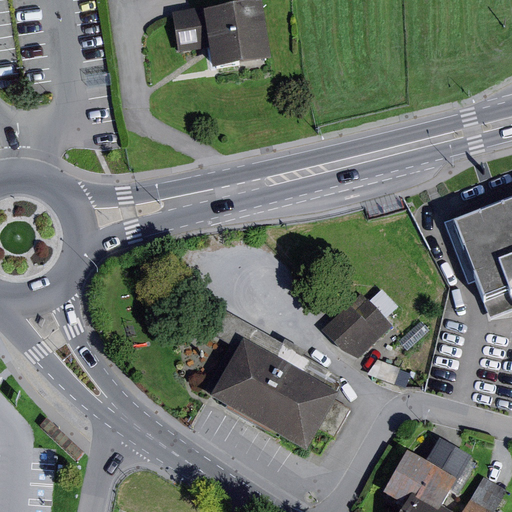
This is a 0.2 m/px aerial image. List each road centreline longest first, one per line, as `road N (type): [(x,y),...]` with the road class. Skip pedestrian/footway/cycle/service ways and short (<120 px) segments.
road 1 (primary): [(511,121),(182,203)]
road 2 (residential): [(344,511),(387,425),(406,409),(424,405),(511,429)]
road 3 (secondary): [(277,511),(131,418)]
road 4 (secondary): [(14,299),(44,351),(131,418)]
road 5 (secondary): [(131,418),(76,331),(62,289)]
